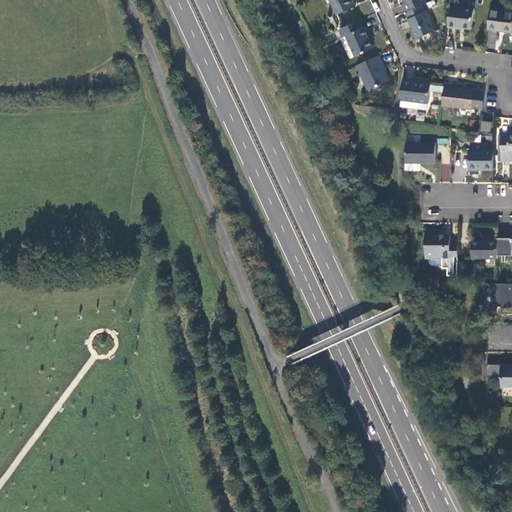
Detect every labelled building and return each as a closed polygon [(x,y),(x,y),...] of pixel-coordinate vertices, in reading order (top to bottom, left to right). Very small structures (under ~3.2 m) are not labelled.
[(330,0),(337,15),(356,7),(352,0),(330,0)] [(403,4),(406,11),(422,5),(427,2),(425,0),(404,0),(406,3),(403,4)] [(425,11),(422,5),(406,11),(406,12),(409,19),(414,30),(412,30),(416,39),(435,30),(426,11),(425,11)] [(474,10),(451,7),(449,27),(458,28),(458,27),(472,29),(474,10)] [(511,12),(491,10),(488,29),(511,32),(511,12)] [(362,28),(359,21),(341,29),(344,37),(347,35),(356,56),(373,48),(364,27),(362,28)] [(383,64),(379,55),(357,65),(369,90),(389,81),(386,73),(382,65),(383,64)] [(414,79),(404,78),(401,100),(402,100),(401,106),(427,110),(428,103),(429,103),(432,84),(421,83),(414,82),(414,79)] [(453,85),(445,84),(442,105),(472,109),(472,108),(483,109),(485,92),(474,91),(474,89),(453,86),(453,85)] [(492,123),(483,122),(482,130),(491,131),(492,123)] [(501,161),(511,160),(511,132),(509,132),(509,134),(501,134),(502,142),(501,151),(501,161)] [(436,143),(406,143),(406,158),(406,162),(436,162),(436,143)] [(469,169),(494,170),(494,151),(469,150),(469,169)] [(441,164),(440,181),(450,182),(451,164),(441,164)] [(450,264),(458,264),(458,240),(451,240),(451,234),(442,234),(435,234),(435,231),(426,231),(425,258),(450,258),(450,264)] [(472,257),(498,258),(498,242),(472,241),(472,257)] [(511,307),(511,283),(493,283),(485,283),(485,296),(493,296),(493,307),(511,307)] [(511,365),(501,365),(501,376),(502,376),(502,387),(511,387),(511,365)]
